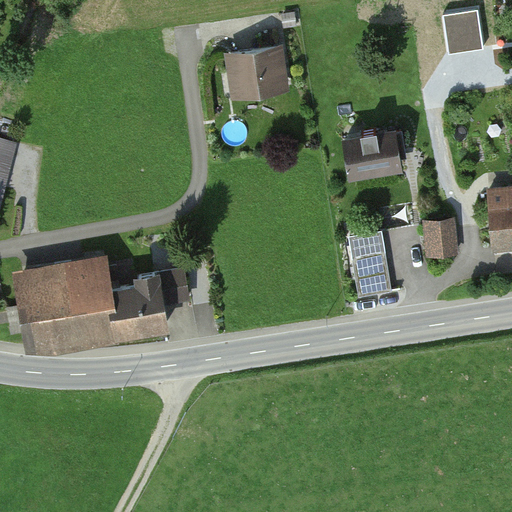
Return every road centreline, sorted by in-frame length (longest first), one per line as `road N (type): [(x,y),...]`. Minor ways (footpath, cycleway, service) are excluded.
road 1 (tertiary): [(0,368),(131,371),(511,314)]
road 2 (track): [(176,365),(176,405),(126,511)]
